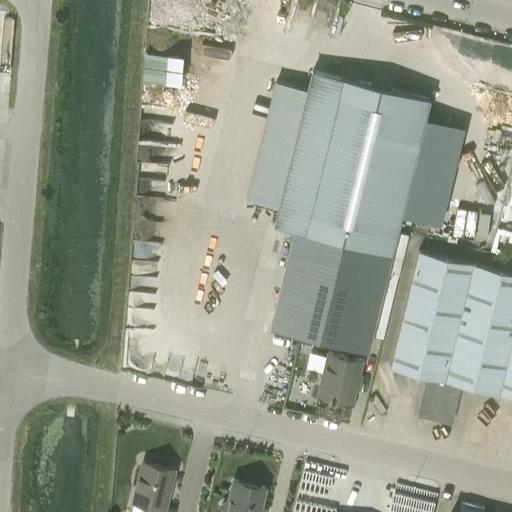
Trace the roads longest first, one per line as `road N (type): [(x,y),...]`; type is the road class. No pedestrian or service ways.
road 1 (unclassified): [(511,484),(141,396)]
road 2 (unclassified): [(8,369),(32,0)]
road 3 (unclassified): [(8,369),(141,396)]
